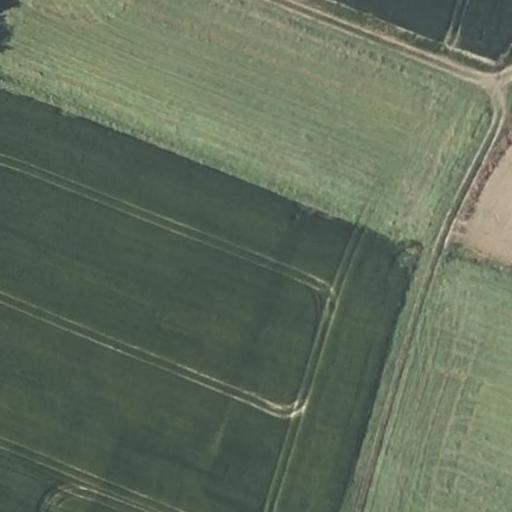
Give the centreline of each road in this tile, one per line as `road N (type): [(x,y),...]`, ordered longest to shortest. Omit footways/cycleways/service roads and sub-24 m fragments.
road 1 (track): [(358,511),(433,257),(506,91)]
road 2 (track): [(506,91),(270,0)]
